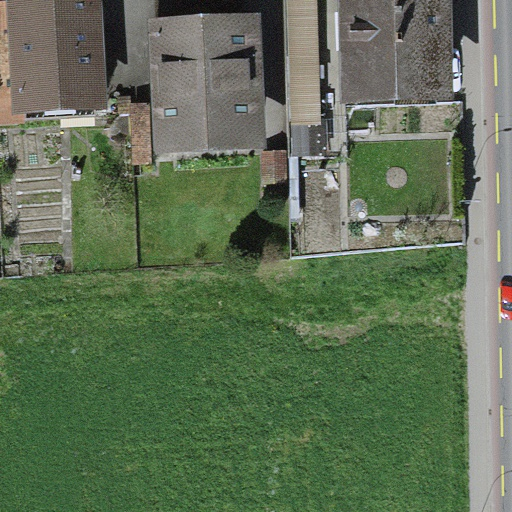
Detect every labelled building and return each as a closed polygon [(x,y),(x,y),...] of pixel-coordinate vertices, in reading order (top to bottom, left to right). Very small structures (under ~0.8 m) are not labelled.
[(93,0),(0,6),(0,35),(7,135),(102,128),(93,0)] [(200,0),(159,0),(161,140),(252,139),(250,30),(201,31),(200,0)] [(316,0),(285,0),(294,128),(324,126),(316,0)] [(450,90),(448,0),(342,0),(345,92),(450,90)] [(286,153),(262,154),(264,182),(287,181),(286,153)]
